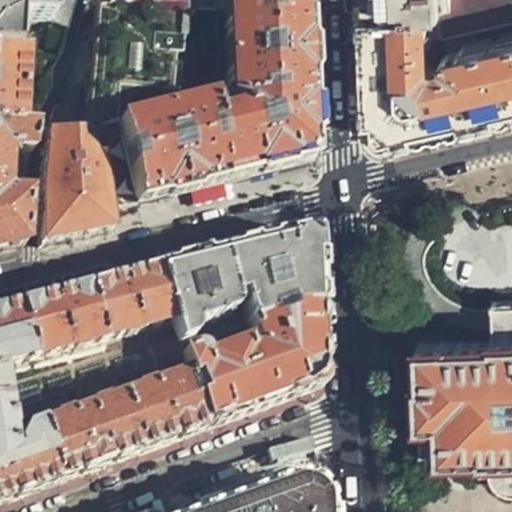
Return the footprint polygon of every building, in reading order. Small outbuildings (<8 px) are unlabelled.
[(57,50),(70,5),(45,4),(44,0),(0,0),(0,55),(9,56),(10,24),(43,25),(42,47),(57,50)] [(83,0),(82,7),(93,7),(224,14),(236,15),(235,0),(83,0)] [(235,0),(236,15),(307,19),(305,0),(235,0)] [(511,0),(364,0),(365,10),(425,12),(437,12),(439,34),(511,19),(511,0)] [(93,7),(83,99),(84,99),(86,103),(84,103),(88,119),(94,117),(98,132),(117,127),(202,106),(208,110),(211,123),(242,115),(242,107),(237,107),(226,103),(224,14),(93,7)] [(425,12),(365,10),(366,25),(370,129),(378,135),(389,143),(434,134),(491,122),(511,118),(511,34),(449,47),(442,51),(443,60),(432,63),(426,57),(425,12)] [(242,115),(211,123),(207,124),(220,185),(313,162),(311,133),(308,54),(307,19),(236,15),(224,14),(226,103),(242,107),(242,115)] [(18,57),(9,56),(0,55),(0,130),(14,131),(18,57)] [(79,137),(98,132),(94,117),(88,119),(84,103),(86,103),(84,99),(83,99),(79,137)] [(207,124),(211,123),(208,110),(202,106),(117,127),(135,206),(179,195),(220,185),(207,124)] [(135,206),(117,127),(70,139),(43,137),(40,149),(38,176),(37,209),(36,246),(107,232),(105,217),(98,182),(95,166),(105,165),(116,211),(135,206)] [(28,160),(30,132),(14,131),(0,130),(0,254),(20,250),(24,198),(2,194),(3,152),(22,153),(21,159),(28,160)] [(188,263),(153,273),(172,349),(186,345),(190,338),(189,332),(227,322),(232,314),(230,306),(238,304),(239,313),(241,320),(244,328),(244,329),(265,323),(271,321),(289,315),(290,313),(317,312),(315,273),(314,243),(299,234),(188,263)] [(119,282),(84,291),(107,374),(174,355),(172,349),(153,273),(119,282)] [(47,301),(14,309),(27,367),(55,361),(63,387),(107,374),(84,291),(47,301)] [(493,318),(494,337),(508,337),(511,336),(511,301),(493,302),(493,318)] [(27,367),(14,309),(0,312),(0,406),(15,404),(63,387),(55,361),(27,367)] [(318,386),(317,312),(290,313),(289,315),(271,321),(272,324),(266,326),(265,323),(244,329),(245,332),(249,342),(255,355),(247,359),(245,353),(240,354),(239,351),(200,365),(198,360),(190,355),(176,360),(185,386),(189,384),(197,404),(193,407),(202,433),(311,393),(318,386)] [(511,336),(508,337),(494,337),(491,338),(491,340),(419,343),(421,379),(418,379),(419,420),(422,420),(438,419),(439,453),(479,452),(480,456),(511,455),(511,336)] [(174,355),(107,374),(136,457),(170,445),(202,433),(193,407),(187,407),(180,387),(185,386),(176,360),(174,355)] [(107,374),(63,387),(73,417),(36,432),(55,487),(102,469),(136,457),(107,374)] [(15,404),(0,406),(0,506),(13,502),(55,487),(36,432),(73,417),(63,387),(15,404)] [(438,419),(422,420),(423,453),(439,453),(438,419)] [(511,455),(480,456),(480,469),(491,468),(491,472),(492,477),(494,480),(497,484),(500,486),(504,489),(508,490),(511,490),(511,455)] [(321,511),(321,509),(315,500),(306,494),(297,489),(292,489),(281,489),(276,490),(217,511),(321,511)]
